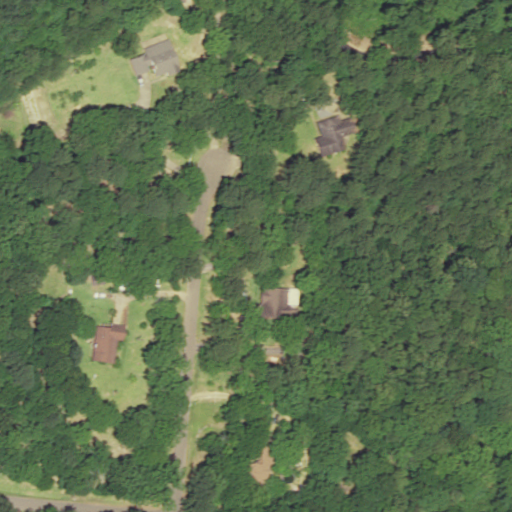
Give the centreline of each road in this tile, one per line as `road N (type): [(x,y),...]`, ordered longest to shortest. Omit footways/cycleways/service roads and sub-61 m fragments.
road 1 (residential): [(172,511),(199,212),(217,160)]
road 2 (residential): [(511,41),(429,62),(364,60),(331,42),(309,0)]
road 3 (residential): [(137,511),(0,499)]
